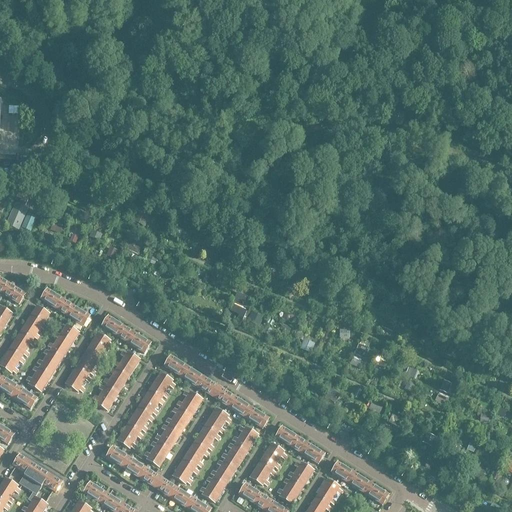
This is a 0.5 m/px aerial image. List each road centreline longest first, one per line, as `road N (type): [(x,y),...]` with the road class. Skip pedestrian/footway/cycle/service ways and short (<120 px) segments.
road 1 (residential): [(86,467),(166,340)]
road 2 (residential): [(145,505),(225,378)]
road 3 (residential): [(28,428),(108,302)]
road 4 (residential): [(14,180),(37,161),(51,129),(31,89),(0,76)]
